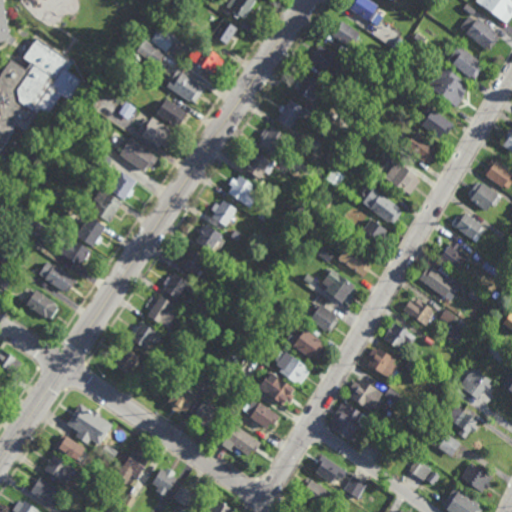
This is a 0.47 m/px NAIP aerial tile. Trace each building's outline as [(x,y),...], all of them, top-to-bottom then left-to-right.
[(12,44),(11,46),(9,44),(6,42),(4,43),(0,43),(0,0),(6,0),(3,1),(9,35),(15,40),(14,40),(12,44)] [(257,0),(253,6),(249,10),(244,18),(240,15),(238,18),(234,16),(235,15),(236,13),(226,6),(230,0),(257,0)] [(369,0),(378,5),(375,10),(370,19),(369,20),(350,9),(351,7),(347,5),(350,0),(369,0)] [(511,16),(507,23),(475,0),(511,0),(511,16)] [(472,15),(471,14),(463,8),(466,3),(475,10),(476,10),(472,15)] [(475,21),(478,18),(497,34),(496,35),(499,38),(490,49),(487,47),(485,49),(466,33),(466,32),(460,27),(469,17),(469,16),(475,21)] [(233,39),(232,38),(228,44),(212,34),(222,18),(237,28),(233,34),(235,35),(236,36),(233,39)] [(329,33),(332,28),(334,25),(335,23),(339,26),(342,21),(360,32),(355,39),(357,41),(353,48),(330,34),(329,33)] [(166,52),(165,51),(150,41),(161,25),(175,35),(176,36),(177,37),(166,52)] [(389,44),(378,37),(378,36),(382,30),(392,37),(394,38),(389,44)] [(425,44),(424,43),(423,45),(413,38),(416,33),(427,41),(425,44)] [(67,70),(82,80),(69,101),(68,100),(61,96),(49,113),(47,115),(39,109),(35,116),(25,131),(24,132),(17,128),(14,126),(12,129),(11,130),(13,131),(0,151),(0,75),(11,59),(18,64),(20,61),(37,37),(69,60),(73,62),(67,70)] [(157,66),(136,52),(145,39),(164,52),(165,53),(158,64),(157,66)] [(219,55),(218,56),(224,59),(215,74),(210,71),(188,58),(187,57),(189,54),(184,51),(188,46),(188,45),(192,48),(196,41),(198,42),(219,55)] [(323,47),(324,46),(333,53),(334,51),(344,57),(343,58),(341,62),(345,65),(339,74),(338,74),(335,72),(332,76),(314,64),(315,63),(310,59),(315,52),(317,49),(320,45),(323,47)] [(474,78),(474,79),(471,76),(470,78),(453,63),(455,60),(458,57),(452,53),(458,45),(484,67),(481,71),(479,73),(474,78)] [(131,56),(126,53),(129,48),(134,51),(131,56)] [(369,69),(355,60),(359,53),(360,52),(374,61),(369,69)] [(468,89),(467,90),(463,95),(465,96),(464,98),(462,100),(459,105),(458,106),(457,108),(434,90),(428,86),(436,76),(435,75),(438,71),(439,72),(444,66),(462,80),(460,83),(462,85),(468,89)] [(195,103),(191,100),(190,102),(166,86),(173,75),(178,69),(201,85),(200,86),(202,87),(204,89),(200,95),(200,96),(195,103)] [(306,75),(306,74),(321,85),(320,86),(311,100),(298,92),(291,87),(301,72),(306,75)] [(358,102),(342,92),(347,84),(363,94),(358,102)] [(184,109),(183,111),(187,113),(188,114),(182,123),(178,127),(157,113),(158,112),(159,110),(155,108),(160,101),(163,103),(167,97),(168,98),(184,109)] [(303,108),(298,114),(290,127),(289,128),(276,119),(281,111),(279,110),(280,108),(281,106),(282,105),(284,106),(289,98),(303,108)] [(127,119),(118,112),(125,101),(135,107),(127,119)] [(447,135),(444,132),(439,139),(417,122),(416,121),(420,116),(428,105),(429,106),(454,125),(450,131),(449,132),(447,135)] [(166,148),(161,145),(160,146),(159,148),(140,135),(142,132),(137,129),(138,129),(139,126),(133,121),(141,109),(152,116),(171,129),(169,132),(174,135),(171,139),(166,148)] [(351,137),(325,119),(326,117),(330,111),(332,109),(358,127),(351,137)] [(288,137),(287,138),(294,143),(290,150),(282,145),(280,149),(276,155),(260,145),(261,143),(263,140),(259,137),(261,134),(263,130),(265,128),(268,131),(271,126),(288,137)] [(511,129),(511,152),(503,146),(507,140),(505,138),(508,134),(506,132),(509,127),(511,129)] [(435,147),(435,148),(438,150),(434,156),(433,158),(429,163),(426,161),(424,163),(405,149),(401,146),(403,143),(408,137),(411,132),(413,134),(415,131),(435,147)] [(145,172),(119,154),(120,154),(121,151),(123,148),(120,146),(125,138),(128,140),(131,136),(155,153),(154,155),(158,158),(151,168),(149,166),(145,171),(145,172)] [(317,151),(310,146),(309,145),(312,140),(313,140),(321,145),(317,151)] [(105,169),(92,160),(99,149),(99,150),(112,158),(112,159),(108,164),(105,169)] [(271,161),(270,162),(275,165),(269,174),(265,171),(261,178),(260,179),(245,169),(244,168),(245,166),(247,163),(244,161),(247,158),(248,156),(249,154),(252,156),(255,151),(256,152),(271,161)] [(494,162),(495,161),(511,174),(511,176),(510,179),(511,181),(511,183),(508,188),(503,184),(502,185),(496,181),(495,183),(485,176),(486,174),(483,172),(486,167),(487,166),(491,160),(494,162)] [(417,177),(416,178),(419,180),(415,185),(414,187),(410,193),(405,190),(404,191),(384,178),(389,171),(385,169),(389,164),(392,167),(395,162),(417,177)] [(121,171),(122,170),(137,180),(134,184),(138,187),(134,193),(133,195),(129,200),(126,198),(124,200),(116,195),(105,186),(103,184),(115,167),(121,171)] [(337,188),(325,180),(333,168),(345,175),(337,188)] [(254,186),(253,188),(255,190),(252,194),(250,193),(248,195),(255,200),(253,204),(250,208),(246,205),(228,193),(229,192),(232,187),(228,184),(230,182),(232,179),(233,177),(236,180),(239,176),(254,186)] [(272,191),(260,184),(263,179),(275,186),(272,191)] [(502,193),(500,195),(494,204),(491,202),(486,209),(470,197),(472,194),(469,192),(470,189),(472,187),(476,180),(480,183),(481,181),(483,180),(502,193)] [(123,202),(120,206),(116,213),(114,215),(109,223),(92,211),(98,202),(93,199),(94,196),(97,191),(98,192),(101,187),(123,202)] [(395,219),(393,221),(389,219),(388,220),(362,202),(373,187),(383,194),(399,205),(398,207),(402,210),(396,217),(395,219)] [(62,207),(61,206),(46,197),(52,188),(67,198),(63,205),(62,207)] [(238,209),(234,215),(228,225),(226,227),(223,225),(211,217),(212,216),(215,212),(211,209),(213,207),(214,204),(215,202),(219,205),(223,200),(238,209)] [(7,212),(1,209),(4,203),(10,206),(7,212)] [(488,227),(487,228),(475,240),(451,222),(450,221),(451,220),(452,219),(457,213),(459,214),(461,216),(465,211),(466,210),(488,227)] [(88,218),(89,216),(104,225),(105,226),(106,227),(103,231),(100,236),(99,237),(102,239),(101,240),(100,243),(99,244),(96,241),(92,247),(75,236),(76,235),(83,224),(84,222),(81,220),(84,215),(88,218)] [(383,240),(382,242),(378,239),(375,245),(363,236),(358,233),(370,216),(386,228),(383,232),(387,235),(384,239),(383,240)] [(48,228),(47,231),(47,232),(52,235),(58,239),(62,233),(72,240),(73,238),(90,249),(85,257),(84,259),(80,265),(75,262),(41,240),(37,247),(36,247),(19,236),(22,230),(14,225),(18,219),(23,223),(25,224),(27,225),(32,217),(48,228)] [(348,233),(335,224),(340,217),(353,227),(352,228),(348,233)] [(205,226),(206,224),(222,234),(220,237),(221,237),(221,238),(219,241),(217,239),(211,250),(211,251),(210,250),(207,248),(196,242),(197,240),(202,232),(204,228),(201,226),(202,226),(203,224),(205,226)] [(238,241),(230,235),(235,228),(243,234),(238,241)] [(9,254),(2,249),(10,235),(18,240),(9,254)] [(460,244),(457,247),(469,255),(467,257),(464,262),(459,268),(456,265),(453,269),(438,258),(443,251),(445,248),(449,242),(450,243),(453,239),(454,237),(461,242),(460,244)] [(363,275),(337,256),(349,240),(370,256),(367,261),(371,264),(368,267),(367,269),(363,275)] [(328,260),(317,250),(322,243),(334,253),(328,260)] [(310,256),(304,252),(307,247),(313,251),(310,256)] [(192,275),(179,266),(183,260),(185,257),(190,248),(197,252),(204,257),(203,258),(197,267),(193,274),(192,275)] [(18,271),(17,270),(8,264),(17,250),(27,257),(23,264),(18,271)] [(497,276),(481,265),(482,265),(483,263),(483,262),(487,257),(488,257),(503,268),(497,276)] [(53,264),(53,263),(72,275),(71,277),(76,280),(71,287),(70,288),(68,291),(64,289),(63,291),(43,278),(44,277),(39,273),(38,272),(40,270),(46,259),(53,264)] [(290,270),(285,266),(289,260),(295,264),(290,270)] [(448,275),(450,272),(452,270),(459,276),(454,282),(452,285),(444,295),(419,277),(419,276),(422,272),(423,270),(428,264),(430,261),(448,275)] [(330,268),(332,266),(355,283),(353,285),(357,288),(353,293),(351,297),(345,304),(325,290),(325,289),(325,288),(328,285),(321,281),(327,272),(324,269),(327,265),(330,268)] [(5,288),(0,284),(0,275),(4,269),(5,269),(14,275),(6,285),(5,288)] [(188,280),(195,285),(190,292),(189,291),(184,287),(178,296),(176,299),(162,290),(162,289),(166,284),(163,282),(165,279),(168,276),(170,277),(174,272),(175,271),(188,280)] [(478,300),(468,293),(468,292),(472,287),(473,286),(483,294),(478,300)] [(52,317),(50,316),(48,318),(46,316),(45,317),(25,303),(33,291),(35,288),(55,302),(54,303),(58,306),(57,307),(59,307),(54,313),(53,315),(52,317)] [(172,302),(172,303),(172,304),(178,308),(182,311),(180,315),(176,312),(167,328),(166,327),(165,327),(147,316),(147,315),(151,309),(145,306),(147,303),(148,301),(150,297),(156,300),(160,295),(165,298),(172,302)] [(427,302),(436,309),(433,312),(430,316),(429,318),(428,320),(426,324),(403,308),(409,299),(414,302),(417,297),(417,296),(427,302)] [(263,308),(261,302),(270,298),(273,304),(263,308)] [(204,324),(188,313),(189,313),(192,308),(196,302),(205,300),(215,307),(204,324)] [(319,303),(320,301),(336,313),(336,314),(335,316),(339,318),(334,324),(333,326),(331,330),(327,327),(325,329),(305,315),(306,313),(304,312),(308,307),(310,308),(313,302),(315,301),(319,303)] [(456,321),(453,319),(450,323),(441,316),(440,315),(447,307),(459,317),(456,321)] [(511,327),(503,321),(511,310),(511,327)] [(462,331),(454,326),(461,317),(469,323),(462,331)] [(408,328),(416,335),(411,343),(405,339),(399,348),(383,338),(387,331),(386,330),(386,329),(388,328),(389,325),(390,326),(394,320),(402,324),(403,325),(408,328)] [(156,330),(144,348),(144,349),(130,339),(134,333),(131,330),(132,328),(133,326),(135,323),(139,326),(142,321),(156,330)] [(315,356),(311,354),(309,356),(292,344),(293,343),(297,337),(305,326),(310,331),(322,339),(322,340),(320,342),(323,344),(323,345),(319,351),(315,356)] [(431,349),(421,342),(423,339),(426,335),(427,333),(437,340),(431,349)] [(495,343),(496,341),(508,350),(500,362),(488,353),(490,351),(486,348),(492,341),(495,343)] [(377,348),(378,346),(386,350),(400,361),(399,363),(396,368),(398,369),(399,370),(400,370),(395,378),(391,375),(389,377),(367,362),(369,359),(366,357),(369,352),(374,346),(374,345),(377,348)] [(135,368),(132,366),(132,367),(128,373),(127,374),(112,364),(116,358),(122,350),(124,346),(132,350),(138,355),(136,358),(140,360),(139,362),(137,365),(135,368)] [(14,373),(7,368),(6,369),(0,365),(0,349),(1,348),(22,362),(14,373)] [(305,376),(302,379),(300,378),(297,382),(274,365),(277,361),(274,359),(280,350),(283,352),(285,349),(307,365),(305,367),(309,370),(306,375),(305,376)] [(414,373),(404,367),(404,366),(409,360),(409,359),(419,366),(414,373)] [(211,384),(196,375),(193,373),(202,360),(219,371),(211,384)] [(150,374),(145,371),(148,366),(154,369),(150,374)] [(491,385),(487,390),(481,399),(470,392),(468,395),(465,393),(462,398),(461,397),(451,390),(457,382),(458,382),(460,384),(466,374),(472,367),(473,366),(494,381),(491,385)] [(290,399),(289,401),(286,399),(283,403),(280,401),(279,403),(263,392),(264,391),(264,390),(261,388),(258,386),(258,385),(263,376),(269,369),(285,380),(295,387),(291,392),(294,394),(291,397),(290,399)] [(511,390),(508,388),(508,387),(503,383),(505,379),(510,373),(511,369),(511,390)] [(383,391),(380,395),(384,398),(377,409),(373,406),(370,410),(360,403),(359,404),(358,404),(359,402),(349,395),(352,390),(348,388),(351,384),(352,382),(354,379),(358,381),(361,377),(361,376),(383,391)] [(185,413),(184,413),(180,410),(178,414),(174,411),(172,410),(170,408),(172,404),(167,401),(180,381),(186,385),(185,387),(196,395),(185,413)] [(397,403),(384,394),(385,393),(389,387),(389,386),(403,395),(397,403)] [(258,402),(259,400),(279,414),(275,419),(273,422),(272,423),(269,421),(266,426),(265,427),(250,416),(251,414),(250,413),(246,411),(244,410),(252,398),(258,402)] [(209,428),(205,426),(203,429),(200,427),(198,426),(194,423),(196,420),(192,417),(203,399),(208,401),(210,403),(221,410),(209,428)] [(370,417),(364,427),(363,427),(358,423),(348,439),(330,428),(333,424),(329,421),(333,413),(335,411),(341,401),(345,404),(346,401),(370,417)] [(92,411),(94,409),(96,410),(98,412),(100,413),(99,415),(112,424),(99,443),(99,444),(90,438),(87,442),(87,443),(75,436),(79,431),(73,427),(67,423),(72,416),(74,412),(80,403),(92,411)] [(475,429),(473,431),(471,429),(465,437),(458,432),(462,428),(447,416),(456,404),(465,411),(472,415),(478,420),(477,421),(475,423),(478,425),(475,429)] [(236,418),(229,414),(233,409),(239,413),(236,418)] [(257,447),(255,450),(252,449),(248,455),(243,451),(234,445),(231,449),(230,450),(227,448),(222,444),(221,444),(235,423),(261,441),(257,447)] [(451,456),(438,446),(447,432),(461,441),(460,443),(451,456)] [(76,465),(61,455),(63,453),(57,449),(56,448),(64,436),(65,437),(84,449),(82,450),(78,457),(77,460),(79,461),(76,465)] [(112,460),(100,452),(100,451),(104,446),(105,444),(117,451),(112,460)] [(147,454),(144,458),(148,460),(141,470),(136,478),(135,477),(131,475),(125,483),(115,477),(133,450),(137,452),(139,449),(142,450),(144,452),(147,454)] [(342,477),(336,473),(330,481),(314,470),(319,463),(316,461),(321,453),(347,470),(342,477)] [(65,483),(44,469),(49,462),(51,459),(54,454),(75,468),(65,483)] [(423,480),(409,470),(409,469),(417,458),(432,468),(423,480)] [(480,467),(482,465),(494,473),(489,481),(491,482),(490,483),(487,487),(486,486),(482,491),(473,484),(472,487),(465,482),(466,480),(461,476),(471,461),(480,467)] [(175,472),(173,476),(176,478),(176,479),(165,496),(164,496),(157,492),(155,490),(157,486),(152,483),(161,468),(164,470),(167,466),(171,469),(173,470),(175,472)] [(107,484),(100,480),(106,469),(113,474),(107,484)] [(358,497),(344,489),(352,474),(353,475),(362,480),(366,482),(358,497)] [(310,478),(333,492),(323,507),(301,492),(306,485),(302,483),(304,481),(305,479),(307,476),(310,478)] [(51,504),(30,491),(31,490),(35,483),(37,480),(39,477),(60,490),(51,504)] [(190,509),(173,498),(181,485),(194,494),(198,496),(190,509)] [(458,490),(459,488),(480,503),(478,505),(483,509),(480,511),(451,511),(443,506),(443,505),(446,501),(445,500),(445,499),(453,487),(458,490)] [(126,511),(124,511),(119,508),(128,494),(135,498),(135,499),(126,511)] [(233,509),(231,511),(207,511),(210,508),(208,506),(211,502),(213,504),(216,499),(233,509)] [(22,502),(23,500),(38,510),(40,511),(16,511),(12,509),(15,505),(16,503),(18,500),(22,502)]
